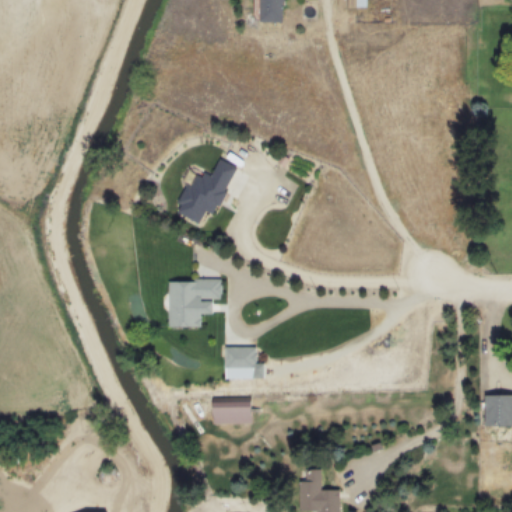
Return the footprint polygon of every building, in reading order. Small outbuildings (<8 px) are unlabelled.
[(259,0),(259,20),(284,20),(284,0),(259,0)] [(199,222),(205,210),(213,214),(235,165),(218,157),(210,177),(187,166),(180,181),(186,184),(173,211),(199,222)] [(200,313),(211,313),(211,298),(220,298),(220,279),(167,279),(167,326),(200,326),(200,313)] [(263,363),(255,363),(255,346),(224,346),(224,378),(263,378),(263,363)] [(484,424),(511,424),(511,394),(484,394),(484,424)] [(211,422),(249,422),(249,397),(211,397),(211,422)] [(73,453),(78,475),(92,471),(87,449),(73,453)] [(317,509),(317,511),(338,511),(338,489),(320,489),(319,469),(304,469),(305,480),(298,480),(299,510),(317,509)]
